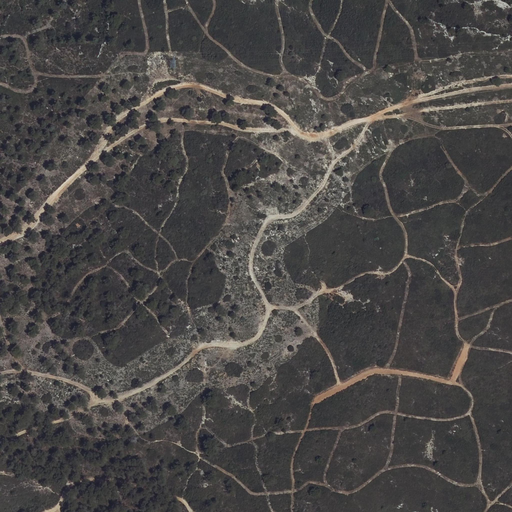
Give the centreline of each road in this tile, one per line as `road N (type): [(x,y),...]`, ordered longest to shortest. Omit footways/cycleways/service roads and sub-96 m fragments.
road 1 (track): [(94,398),(141,388),(205,344),(255,338),(269,306),(250,262),(254,244),(269,220),(306,203),(374,114)]
road 2 (track): [(374,114),(312,135),(278,109),(204,85),(151,91),(115,119),(28,228),(0,243)]
road 3 (track): [(44,511),(78,479),(144,485),(176,498)]
road 4 (track): [(511,76),(448,84),(374,114)]
road 5 (track): [(511,137),(495,126),(424,121),(402,103)]
